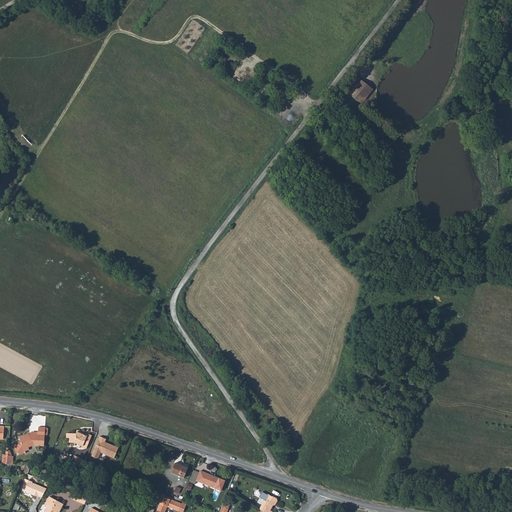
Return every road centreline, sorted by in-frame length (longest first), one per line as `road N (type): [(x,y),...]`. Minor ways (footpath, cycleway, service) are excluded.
road 1 (unclassified): [(271,475),(270,459),(172,307),(353,60)]
road 2 (track): [(0,216),(117,30),(166,43),(195,16),(318,104)]
road 3 (secondary): [(271,475),(110,418),(0,400)]
